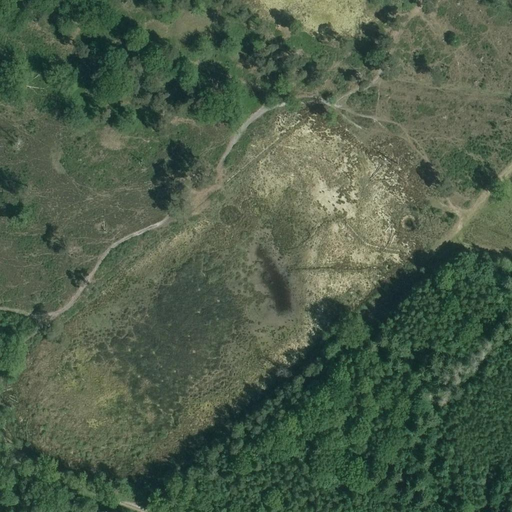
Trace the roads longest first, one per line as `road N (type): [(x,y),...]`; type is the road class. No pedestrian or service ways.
road 1 (track): [(511,169),(436,250),(132,507)]
road 2 (track): [(132,507),(14,468)]
